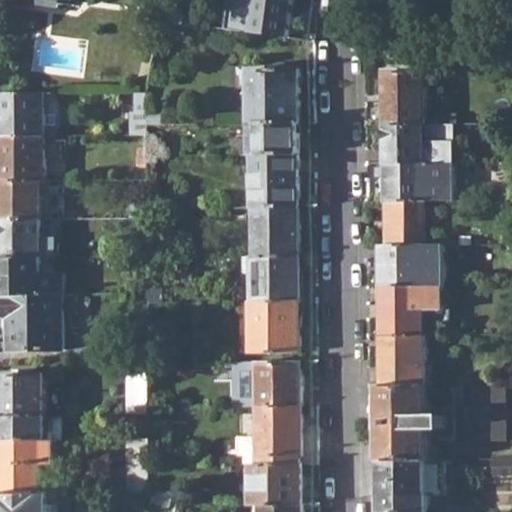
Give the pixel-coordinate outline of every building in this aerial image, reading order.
[(229,0),(225,30),(241,32),(290,38),(294,0),(229,0)] [(163,34),(185,36),(187,25),(166,22),(163,34)] [(144,74),(153,75),(158,54),(149,52),(144,74)] [(252,69),(252,124),(255,124),(302,123),(301,69),(252,69)] [(442,126),(444,126),(444,115),(428,116),(428,73),(388,73),(388,126),(442,126)] [(2,93),(2,137),(49,137),(48,93),(2,93)] [(48,93),(49,137),(60,136),(63,123),(61,104),(58,93),(48,93)] [(126,98),(130,101),(149,101),(149,93),(143,93),(125,93),(126,98)] [(150,115),(150,125),(166,125),(166,115),(150,115)] [(460,115),(444,115),(444,126),(460,126),(460,115)] [(302,123),(255,124),(255,156),(302,155),(302,123)] [(149,126),(139,127),(140,136),(150,136),(149,126)] [(443,143),(442,126),(388,126),(389,164),(459,164),(458,143),(443,143)] [(126,136),(140,136),(139,127),(130,127),(126,131),(126,136)] [(154,136),(150,136),(149,147),(150,156),(159,156),(172,157),(172,147),(154,136)] [(2,137),(3,182),(45,181),(49,181),(49,137),(2,137)] [(140,165),(145,167),(150,167),(150,166),(150,156),(149,147),(143,147),(140,150),(140,165)] [(255,156),(255,207),(303,206),(302,155),(255,156)] [(150,156),(150,166),(159,165),(159,156),(150,156)] [(389,164),(389,202),(428,202),(459,202),(459,164),(389,164)] [(46,219),(45,181),(3,182),(3,219),(46,219)] [(389,202),(389,248),(428,248),(428,202),(389,202)] [(255,207),(255,258),(303,258),(303,206),(255,207)] [(46,238),(46,219),(3,219),(3,258),(45,258),(47,258),(61,258),(61,238),(46,238)] [(383,248),(383,287),(428,287),(449,287),(448,248),(428,248),(389,248),(383,248)] [(45,258),(3,258),(4,277),(10,277),(10,296),(45,296),(68,296),(68,274),(47,274),(47,258),(45,258)] [(253,258),(254,303),(298,302),(303,302),(303,258),(255,258),(253,258)] [(150,281),(151,304),(165,304),(165,281),(150,281)] [(429,338),(428,287),(383,287),(384,338),(429,338)] [(10,296),(12,318),(20,318),(20,341),(20,350),(68,350),(68,296),(45,296),(10,296)] [(299,329),(298,302),(254,303),(252,303),(253,353),(303,352),(303,329),(299,329)] [(385,390),(431,390),(430,338),(429,338),(384,338),(385,390)] [(236,408),(261,408),(262,408),(304,408),(304,361),(236,362),(236,408)] [(131,364),(131,416),(138,416),(152,416),(152,410),(151,364),(131,364)] [(4,375),(4,416),(52,416),(51,380),(39,380),(39,375),(4,375)] [(477,440),(483,445),(508,445),(508,388),(476,389),(476,409),(464,409),(464,437),(477,437),(477,440)] [(463,389),(464,409),(476,409),(476,389),(463,389)] [(385,390),(386,463),(431,462),(434,462),(433,431),(450,431),(450,418),(433,419),(433,390),(431,390),(385,390)] [(305,457),(304,408),(262,408),(261,408),(262,440),(246,440),(246,457),(251,457),(251,467),(255,467),(302,466),(302,458),(305,457)] [(4,416),(4,442),(59,442),(66,442),(66,416),(52,416),(4,416)] [(138,416),(138,442),(152,442),(152,416),(138,416)] [(59,493),(59,478),(45,478),(45,464),(58,464),(59,442),(4,442),(5,493),(59,493)] [(130,442),(131,493),(153,493),(152,442),(138,442),(130,442)] [(511,461),(496,462),(496,478),(511,477),(511,461)] [(434,462),(431,462),(386,463),(386,511),(434,511),(435,497),(448,497),(448,462),(434,462)] [(59,478),(58,464),(45,464),(45,478),(59,478)] [(255,498),(255,507),(262,507),(305,507),(305,466),(302,466),(255,467),(255,480),(251,480),(251,499),(255,498)] [(58,511),(59,493),(5,493),(4,511),(58,511)] [(104,511),(110,493),(68,493),(68,511),(78,511),(87,505),(91,505),(99,500),(102,505),(97,510),(96,511),(104,511)] [(151,504),(172,508),(176,493),(154,493),(151,504)]
